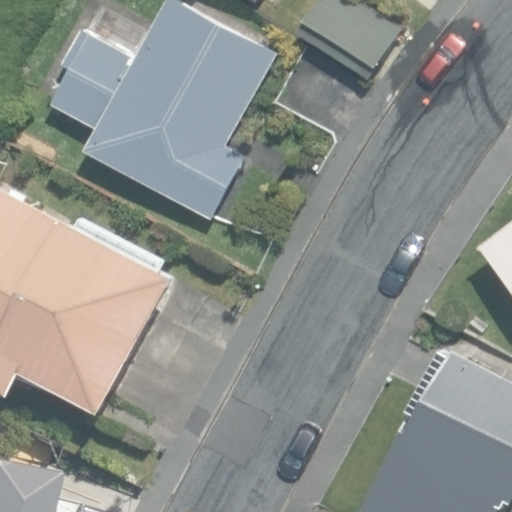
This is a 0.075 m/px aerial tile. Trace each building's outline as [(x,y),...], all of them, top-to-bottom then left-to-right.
[(107,125),(95,146),(221,216),(256,153),(235,141),(285,51),(193,0),(176,0),(144,59),(88,28),(70,62),(79,67),(61,99),(107,125)] [(328,0),(309,30),(377,75),(410,25),(372,0),(328,0)] [(36,366),(112,408),(186,272),(0,170),(0,375),(24,390),(36,366)] [(511,227),(493,241),(511,266),(511,227)] [(375,511),(507,511),(511,504),(511,367),(470,343),(464,352),(455,347),(421,405),(433,411),(375,511)] [(47,511),(55,475),(0,463),(0,511),(47,511)]
